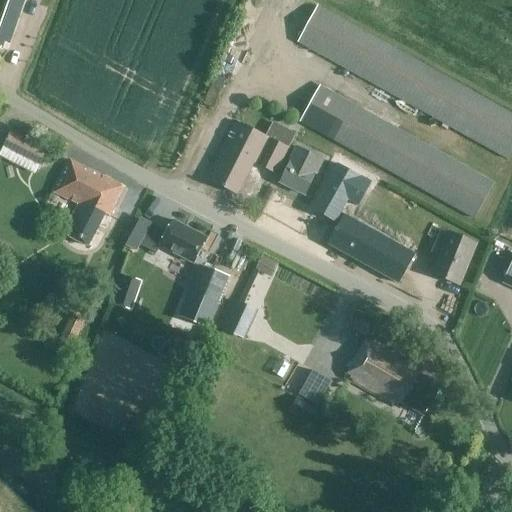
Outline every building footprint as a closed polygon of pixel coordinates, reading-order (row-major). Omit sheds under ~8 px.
[(25,0),(0,0),(0,47),(2,49),(4,41),(10,43),(25,0)] [(511,150),(511,114),(318,7),(298,45),(506,161),(511,150)] [(319,85),(300,121),(475,218),(494,183),(319,85)] [(254,163),(277,174),(290,149),(237,122),(208,178),(235,192),(246,172),(249,173),(254,163)] [(11,131),(3,147),(40,166),(48,150),(11,131)] [(306,194),(316,174),(323,159),(299,146),(281,182),(306,194)] [(125,187),(69,160),(54,191),(79,204),(64,234),(89,247),(105,214),(110,216),(125,187)] [(401,236),(396,244),(341,212),(348,200),(358,206),(372,183),(338,164),(312,209),(339,225),(328,244),(399,284),(416,255),(410,252),(414,244),(401,236)] [(161,246),(194,263),(207,238),(173,220),(168,231),(153,223),(141,245),(157,253),(161,246)] [(459,285),(476,244),(442,230),(432,253),(439,256),(432,274),(459,285)] [(264,258),(246,312),(262,317),(280,264),(264,258)] [(511,263),(503,283),(511,287),(511,263)] [(230,277),(200,265),(179,316),(209,328),(230,277)] [(121,274),(116,289),(132,294),(137,279),(121,274)] [(55,348),(69,354),(84,321),(70,315),(55,348)] [(43,347),(52,351),(59,337),(49,332),(43,347)] [(401,356),(368,337),(345,377),(399,408),(402,403),(424,416),(440,387),(419,374),(421,370),(421,364),(414,360),(409,363),(400,358),(401,356)] [(289,412),(314,426),(322,411),(297,397),(289,412)]
